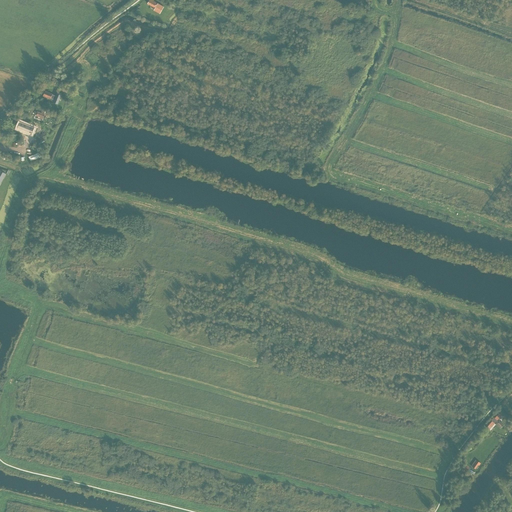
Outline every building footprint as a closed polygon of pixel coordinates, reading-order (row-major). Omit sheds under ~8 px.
[(157,4),(150,0),(149,0),(147,4),(155,8),(157,4)] [(56,96),(52,95),(52,94),(45,91),(43,96),(51,99),(54,101),(53,103),(58,105),(61,95),(57,93),(56,96)] [(38,108),(35,116),(34,118),(41,122),(45,112),(38,108)] [(20,122),(17,129),(31,135),(34,128),(20,122)] [(491,420),(485,426),(488,430),(496,422),(496,423),(495,424),(500,429),(504,425),(499,421),(498,421),(498,420),(502,416),(498,412),(493,417),(494,418),(491,420)]
